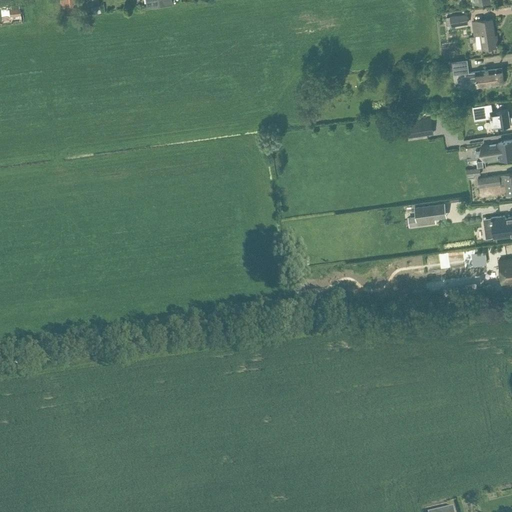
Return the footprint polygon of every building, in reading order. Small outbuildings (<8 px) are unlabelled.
[(21,22),(19,7),(18,0),(0,0),(0,3),(8,2),(8,3),(10,2),(11,8),(9,8),(11,23),(21,22)] [(80,10),(78,0),(59,0),(62,13),(80,10)] [(451,17),(452,24),(468,22),(467,14),(451,17)] [(494,35),(492,19),(482,20),(472,21),(474,34),(481,34),(483,48),(489,47),(498,46),(498,43),(499,43),(498,41),(497,35),(494,35)] [(468,59),(452,61),(453,67),(453,71),(465,70),(467,84),(469,83),(476,82),(477,86),(494,84),(504,83),(502,68),(492,69),(470,72),(468,59)] [(489,103),(473,105),(475,119),(491,116),(492,127),(510,125),(510,123),(511,122),(511,121),(511,117),(509,117),(508,108),(493,111),(490,111),(489,103)] [(499,143),(483,145),(485,160),(501,157),(501,159),(511,157),(511,139),(499,142),(499,143)] [(480,167),(468,168),(468,178),(475,178),(474,175),(481,174),(480,167)] [(511,172),(478,178),(479,187),(500,184),(501,186),(506,185),(508,195),(511,194),(511,172)] [(435,219),(433,205),(415,207),(417,221),(422,221),(421,218),(429,217),(429,220),(435,219)] [(505,215),(491,217),(493,228),(485,229),(486,238),(511,234),(511,215),(505,217),(505,215)] [(489,248),(477,249),(479,261),(491,260),(489,248)] [(511,257),(499,260),(503,290),(511,288),(511,257)] [(476,258),(445,264),(448,280),(479,274),(476,258)] [(304,268),(302,259),(291,261),(293,270),(304,268)] [(478,284),(446,289),(446,296),(479,291),(478,284)] [(478,511),(476,498),(460,502),(462,511),(478,511)]
